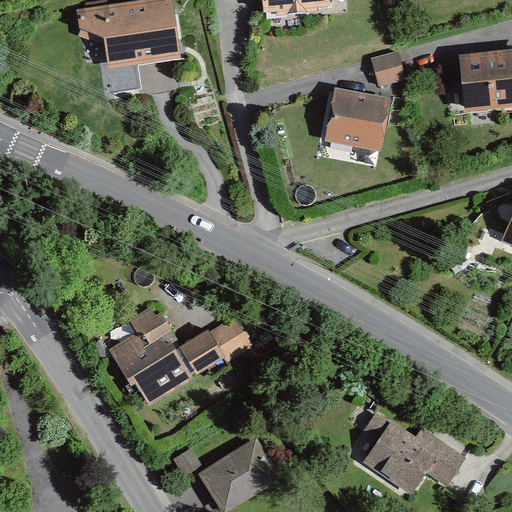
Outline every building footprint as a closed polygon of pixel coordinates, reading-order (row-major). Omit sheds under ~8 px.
[(172,0),(149,0),(78,11),(81,37),(105,46),(108,69),(182,60),(172,0)] [(330,0),(261,0),(263,14),(276,13),(277,16),(318,13),(318,8),(331,7),(330,0)] [(398,52),(371,59),(379,87),(405,79),(398,52)] [(511,52),(466,56),(469,107),(511,104),(511,52)] [(392,100),(333,89),(323,139),(382,150),(392,100)] [(511,222),(503,243),(511,246),(511,222)] [(151,308),(128,321),(136,334),(108,351),(131,387),(136,384),(149,406),(226,359),(210,334),(208,331),(176,351),(171,343),(166,346),(162,339),(173,332),(161,314),(156,317),(151,308)] [(234,318),(210,334),(226,359),(228,361),(252,345),(234,318)] [(420,445),(394,429),(372,464),(412,490),(424,471),(447,485),(462,461),(425,437),(420,445)] [(256,446),(205,477),(225,510),(276,478),(256,446)] [(172,461),(182,479),(202,468),(192,449),(172,461)]
